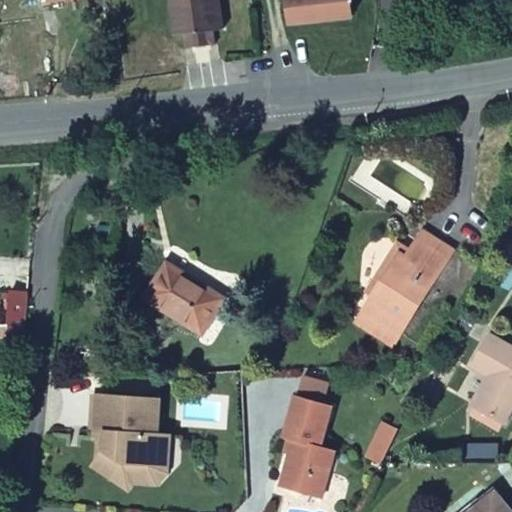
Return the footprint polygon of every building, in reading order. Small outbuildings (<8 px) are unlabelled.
[(167,0),(172,35),(182,36),(184,46),(214,42),(212,31),(224,29),(220,0),(167,0)] [(288,0),(292,24),(352,17),(350,0),(288,0)] [(402,258),(397,255),(360,311),(396,335),(446,261),(416,240),(402,258)] [(221,299),(165,263),(143,296),(200,332),(221,299)] [(484,265),(477,280),(501,292),(508,277),(484,265)] [(23,290),(2,287),(0,304),(0,330),(18,334),(23,290)] [(482,378),(464,409),(501,430),(511,411),(511,352),(488,338),(469,371),(482,378)] [(296,375),(289,395),(314,404),(321,383),(296,375)] [(111,456),(155,461),(158,429),(145,428),(148,392),(89,387),(85,429),(93,430),(92,440),(80,455),(100,471),(111,456)] [(300,474),(315,478),(324,451),(311,447),(324,407),(314,404),(289,395),(287,395),(273,436),(282,439),(267,484),(294,493),(300,474)] [(371,464),(387,435),(371,426),(355,455),(371,464)] [(460,452),(460,467),(480,468),(481,451),(460,452)] [(155,466),(155,461),(111,456),(100,471),(114,483),(120,475),(141,478),(155,466)] [(309,498),(315,478),(300,474),(294,493),(309,498)] [(445,511),(509,511),(487,482),(445,511)]
